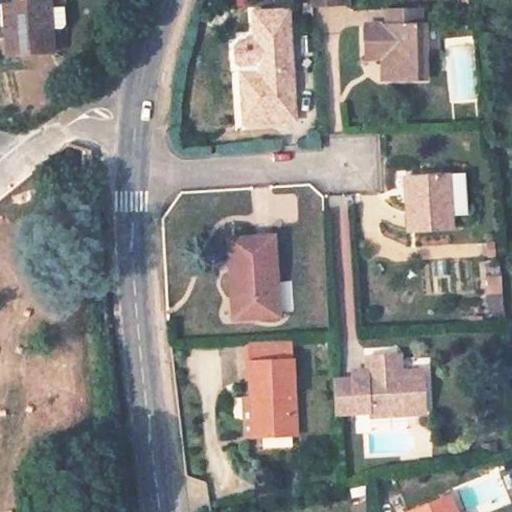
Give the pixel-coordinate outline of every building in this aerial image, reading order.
[(9,27),(7,0),(1,0),(4,28),(9,27)] [(51,56),(46,0),(7,0),(9,27),(4,28),(7,60),(51,56)] [(285,108),(279,0),(247,0),(248,61),(234,63),(236,109),(285,108)] [(342,19),(341,0),(310,0),(311,20),(342,19)] [(415,73),(415,11),(407,11),(406,0),(380,0),(374,0),(374,17),(353,17),(353,37),(369,36),(370,54),(371,76),(415,73)] [(370,54),(369,36),(353,37),(354,53),(370,54)] [(447,225),(446,168),(404,171),(405,226),(447,225)] [(270,314),(269,243),(218,244),(220,294),(244,294),(244,314),(270,314)] [(482,313),(499,314),(500,272),(482,272),(482,313)] [(244,314),(244,294),(220,294),(221,315),(244,314)] [(281,433),(280,338),(238,339),(239,392),(249,392),(249,434),(281,433)] [(384,365),(384,354),(371,355),(371,366),(384,365)] [(407,412),(407,364),(371,366),(371,355),(354,355),(354,376),(343,376),(344,415),(407,412)] [(344,415),(343,376),(322,377),(324,416),(344,415)] [(249,434),(249,392),(239,392),(241,434),(249,434)] [(444,511),(435,492),(394,509),(395,511),(444,511)]
